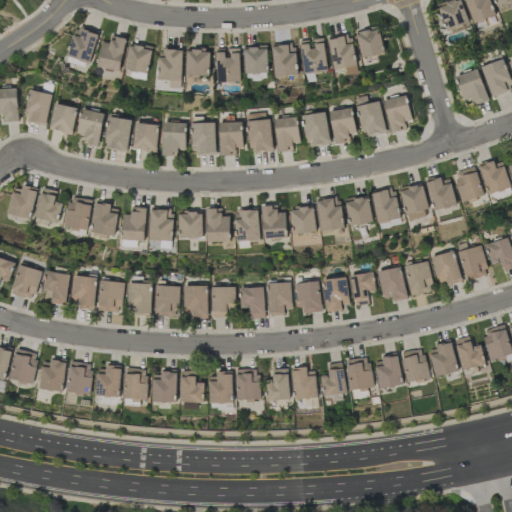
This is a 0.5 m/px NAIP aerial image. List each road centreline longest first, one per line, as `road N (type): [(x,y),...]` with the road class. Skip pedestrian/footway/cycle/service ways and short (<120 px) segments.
road 1 (residential): [(511,294),(389,327),(256,343),(63,335),(0,318)]
road 2 (residential): [(21,152),(130,179),(247,180),(364,166),(511,121)]
road 3 (primary): [(0,466),(115,490),(216,496),(399,486),(487,469)]
road 4 (primary): [(254,461),(145,459),(0,436)]
road 5 (residential): [(99,0),(206,16),(350,0)]
road 6 (primary): [(478,438),(366,456),(254,461)]
road 7 (residential): [(452,144),(405,0)]
